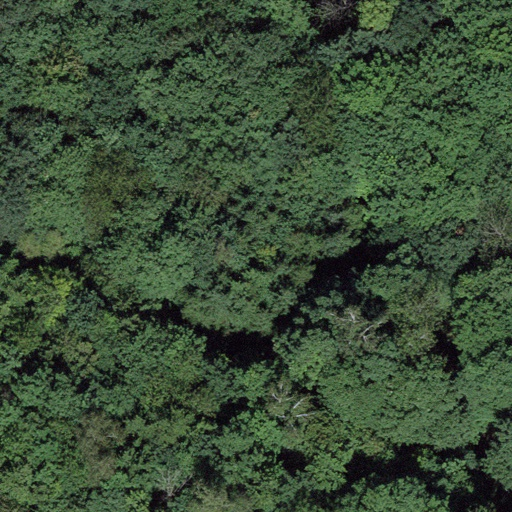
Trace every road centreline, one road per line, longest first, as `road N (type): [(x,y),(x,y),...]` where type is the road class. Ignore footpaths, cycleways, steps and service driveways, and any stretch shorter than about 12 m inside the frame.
road 1 (track): [(496,511),(264,383),(0,269)]
road 2 (track): [(511,453),(306,0)]
